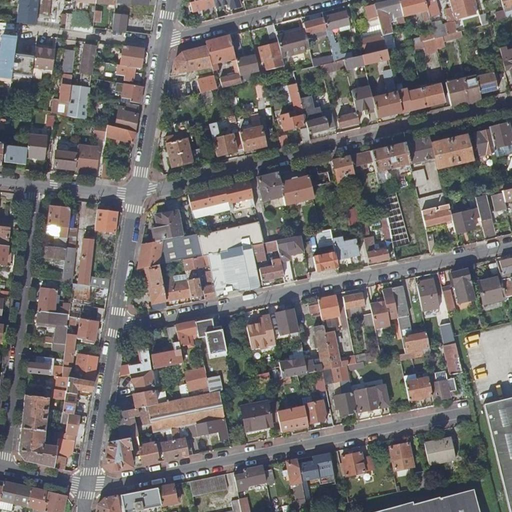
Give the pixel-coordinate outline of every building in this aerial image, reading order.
[(35,25),(37,0),(33,0),(33,2),(25,1),(24,5),(24,6),(20,5),(18,23),(35,25)] [(116,9),(117,1),(146,4),(146,3),(156,4),(156,0),(75,0),(75,1),(114,4),(114,8),(116,9)] [(192,12),(215,6),(213,0),(199,0),(194,1),(190,2),(192,12)] [(215,8),(230,4),(231,9),(240,7),(238,0),(213,0),(215,6),(215,8)] [(382,36),(392,33),(389,22),(395,20),(394,17),(403,15),(399,3),(398,0),(391,0),(374,5),(378,19),(381,30),(382,35),(382,36)] [(403,17),(422,12),(424,22),(430,20),(429,17),(424,0),(406,0),(407,1),(399,3),(403,15),(403,17)] [(424,0),(429,17),(438,14),(434,0),(424,0)] [(458,19),(475,14),(473,5),(476,4),(474,0),(449,0),(451,8),(452,11),(455,10),(458,19)] [(511,0),(500,0),(503,9),(511,6),(511,0)] [(369,21),(378,19),(374,5),(374,4),(365,6),(369,21)] [(450,23),(432,28),(433,31),(434,38),(442,36),(458,32),(455,22),(452,11),(451,8),(446,9),(450,23)] [(94,14),(89,13),(88,21),(94,21),(93,24),(96,24),(96,22),(100,22),(101,11),(94,10),(94,14)] [(496,21),(505,18),(504,15),(503,11),(495,13),(496,21)] [(321,12),(309,15),(311,21),(303,23),(304,26),(306,35),(326,30),(323,18),(321,12)] [(346,12),(323,18),(326,30),(330,47),(334,62),(343,60),(346,59),(351,58),(350,52),(341,55),(337,42),(335,43),(331,29),(339,26),(340,31),(350,28),(348,24),(349,24),(346,12)] [(124,36),(126,15),(114,14),(113,35),(124,36)] [(270,39),(276,37),(275,33),(273,25),(267,26),(270,39)] [(281,55),(302,50),(302,47),(308,45),(306,35),(304,26),(295,28),(295,29),(284,32),(283,31),(275,33),(276,37),(278,43),(281,55)] [(369,38),(382,35),(381,30),(368,33),(369,38)] [(444,42),(465,36),(464,30),(458,32),(442,36),(444,42)] [(13,46),(14,39),(11,39),(12,33),(0,31),(0,49),(10,50),(10,46),(13,46)] [(410,44),(431,38),(434,38),(433,31),(419,34),(420,38),(409,41),(410,44)] [(364,50),(377,46),(379,51),(386,50),(382,36),(382,35),(369,38),(361,40),(364,50)] [(215,64),(235,58),(230,36),(205,42),(206,47),(211,66),(213,71),(217,70),(215,64)] [(436,44),(444,42),(442,36),(434,38),(436,44)] [(426,54),(438,51),(436,44),(434,38),(410,44),(411,49),(412,51),(424,47),(426,54)] [(511,78),(511,77),(511,49),(507,50),(505,41),(498,43),(508,82),(511,81),(511,78)] [(71,85),(76,44),(67,43),(61,92),(55,91),(53,103),(49,103),(48,111),(56,113),(67,116),(71,85)] [(266,70),(274,68),(276,76),(286,73),(281,55),(278,43),(259,48),(262,58),(263,58),(266,70)] [(87,99),(94,46),(86,45),(85,56),(82,56),(80,73),(83,73),(81,87),(71,85),(67,116),(80,119),(86,120),(89,100),(87,99)] [(140,69),(143,49),(123,46),(120,65),(135,68),(140,69)] [(52,70),(55,50),(35,47),(34,58),(32,68),(52,70)] [(173,74),(211,66),(206,47),(183,53),(175,61),(173,71),(173,74)] [(364,65),(388,59),(386,50),(379,51),(362,55),(364,65)] [(240,76),(259,71),(255,56),(254,52),(251,52),(252,57),(236,61),(240,76)] [(32,68),(34,58),(14,55),(12,74),(31,76),(32,71),(32,68)] [(346,70),(364,65),(362,55),(361,55),(351,58),(346,59),(343,60),(346,70)] [(323,75),(346,70),(343,60),(334,62),(321,65),(323,75)] [(227,87),(242,83),(240,76),(236,61),(232,61),(236,75),(220,79),(222,88),(227,87)] [(132,82),(135,68),(120,65),(106,63),(105,72),(116,74),(116,75),(124,76),(123,80),(132,82)] [(378,119),(402,113),(397,92),(391,70),(386,71),(392,94),(372,98),(376,111),(378,119)] [(480,94),(498,90),(494,72),(478,76),(475,76),(480,94)] [(452,106),(481,99),(480,94),(475,76),(475,75),(463,78),(463,80),(459,81),(458,79),(446,83),(452,106)] [(214,77),(198,80),(200,93),(201,93),(204,92),(211,90),(217,89),(216,85),(214,77)] [(140,103),(142,87),(124,83),(122,91),(121,98),(130,99),(130,101),(140,103)] [(284,131),(305,126),(302,116),(305,115),(304,114),(297,84),(289,86),(293,104),(291,104),(291,108),(294,107),(295,113),(293,113),(294,118),(290,119),(289,114),(280,116),(281,121),(279,122),(280,125),(282,125),(284,131)] [(426,107),(444,102),(440,84),(421,89),(426,107)] [(356,112),(367,109),(369,113),(376,111),(372,98),(370,87),(351,92),(354,102),(356,112)] [(403,115),(409,113),(409,111),(426,107),(421,89),(407,92),(407,90),(397,92),(402,113),(403,115)] [(204,105),(214,102),(211,90),(204,92),(201,93),(204,105)] [(314,95),(305,95),(305,108),(315,107),(314,95)] [(340,128),(359,123),(356,112),(354,102),(350,103),(352,110),(353,109),(354,114),(338,118),(340,128)] [(138,115),(139,105),(129,103),(124,103),(124,108),(123,112),(138,115)] [(135,132),(138,115),(123,112),(124,108),(119,107),(117,119),(121,120),(121,129),(135,132)] [(309,134),(336,128),(331,110),(321,112),(321,110),(304,114),(305,115),(308,129),(309,134)] [(233,134),(239,133),(236,120),(235,116),(229,118),(233,134)] [(244,152),(265,146),(258,116),(236,120),(239,133),(244,150),(244,152)] [(217,157),(237,152),(233,134),(219,137),(216,123),(209,125),(217,157)] [(494,148),(511,144),(511,142),(507,123),(489,128),(489,130),(494,148)] [(106,136),(107,126),(95,124),(94,136),(106,138),(106,136)] [(176,135),(165,138),(173,167),(193,163),(187,140),(192,139),(188,124),(174,128),(176,135)] [(133,143),(135,132),(121,129),(107,126),(106,136),(133,143)] [(303,142),(311,140),(309,134),(308,129),(301,131),(303,142)] [(437,169),(472,161),(472,159),(479,158),(486,156),(485,155),(495,152),(494,148),(489,130),(473,134),(476,145),(469,147),(466,136),(431,144),(434,158),(437,169)] [(237,152),(244,150),(239,133),(233,134),(237,152)] [(30,135),(27,157),(45,159),(48,137),(30,135)] [(281,147),(288,145),(286,136),(279,137),(281,147)] [(410,165),(434,158),(431,144),(429,137),(405,143),(410,165)] [(379,184),(394,179),(387,170),(410,165),(405,143),(371,151),(373,163),(379,184)] [(26,165),(28,145),(26,145),(25,147),(7,146),(5,162),(26,165)] [(96,172),(99,147),(77,145),(77,148),(75,170),(96,172)] [(75,170),(77,148),(69,147),(69,152),(56,151),(55,168),(75,170)] [(353,168),(373,163),(371,151),(350,157),(353,168)] [(109,179),(111,157),(104,156),(102,178),(109,179)] [(337,181),(340,181),(339,178),(354,174),(353,168),(350,157),(333,161),(337,181)] [(499,192),(502,191),(504,191),(496,159),(491,160),(499,192)] [(311,187),(330,183),(328,172),(318,174),(317,169),(310,171),(311,176),(308,177),(311,187)] [(415,185),(427,183),(424,169),(412,172),(415,185)] [(263,201),(275,198),(276,199),(284,197),(281,183),(278,174),(258,179),(263,201)] [(286,205),(313,199),(311,187),(308,177),(281,183),(284,197),(286,205)] [(231,203),(253,198),(249,181),(225,187),(231,213),(233,212),(231,203)] [(225,187),(207,191),(212,214),(230,210),(225,187)] [(505,202),(511,200),(511,188),(504,191),(502,191),(505,202)] [(401,247),(408,245),(395,190),(381,194),(387,218),(392,239),(394,248),(401,247)] [(207,191),(188,195),(194,219),(212,214),(207,191)] [(496,212),(506,209),(505,202),(502,191),(499,192),(499,194),(492,196),(493,201),(496,212)] [(421,211),(446,205),(443,193),(419,199),(421,211)] [(485,238),(494,236),(485,196),(475,198),(478,209),(482,227),(485,238)] [(425,227),(453,220),(452,215),(449,204),(446,205),(421,211),(425,227)] [(69,227),(71,209),(62,208),(51,206),(49,220),(48,225),(59,226),(61,230),(60,237),(55,236),(54,247),(66,248),(69,227)] [(341,228),(360,224),(365,223),(366,222),(362,208),(348,212),(348,216),(346,216),(346,215),(339,216),(339,218),(341,228)] [(456,234),(482,227),(478,209),(452,215),(453,220),(454,227),(456,234)] [(116,233),(118,213),(98,211),(96,231),(116,233)] [(155,242),(182,236),(178,211),(156,216),(158,227),(152,228),(155,242)] [(382,241),(392,239),(387,218),(380,220),(381,228),(379,229),(380,232),(382,232),(383,235),(380,236),(382,241)] [(369,264),(389,259),(387,250),(375,252),(375,250),(374,246),(373,240),(368,240),(365,223),(360,224),(369,264)] [(239,249),(252,246),(264,244),(260,227),(259,225),(235,229),(239,249)] [(0,246),(8,247),(10,229),(0,227),(0,246)] [(75,249),(77,228),(69,227),(66,248),(65,259),(63,273),(62,281),(69,282),(72,283),(76,249),(75,249)] [(449,243),(457,241),(456,234),(454,227),(446,228),(449,243)] [(221,253),(239,249),(235,229),(216,233),(221,253)] [(316,272),(338,268),(336,259),(332,240),(330,230),(321,232),(316,233),(315,233),(320,256),(313,258),(316,272)] [(208,255),(221,253),(216,233),(198,237),(199,240),(203,256),(208,255)] [(198,240),(199,240),(198,237),(198,234),(174,239),(175,245),(198,240)] [(285,284),(293,282),(288,255),(304,251),(300,236),(293,237),(276,241),(278,251),(279,256),(284,277),(285,284)] [(90,286),(91,277),(95,237),(92,237),(92,240),(84,239),(79,284),(90,286)] [(336,259),(358,254),(356,240),(343,243),(342,238),(332,240),(336,259)] [(166,256),(168,264),(171,263),(171,262),(168,247),(175,245),(174,239),(163,241),(159,258),(166,256)] [(171,262),(201,256),(198,240),(175,245),(168,247),(171,262)] [(145,268),(159,265),(168,264),(166,256),(159,258),(163,241),(142,245),(137,270),(145,268)] [(254,256),(278,251),(276,241),(264,244),(252,246),(254,256)] [(65,259),(66,248),(54,247),(45,246),(44,257),(65,259)] [(224,297),(229,295),(228,294),(245,290),(260,286),(254,256),(252,246),(239,249),(221,253),(208,255),(210,265),(211,271),(213,281),(214,283),(217,298),(224,297)] [(191,298),(202,296),(199,280),(196,280),(194,271),(197,271),(196,268),(210,265),(208,255),(203,256),(183,260),(188,283),(191,298)] [(261,281),(284,277),(279,256),(270,258),(272,267),(259,270),(261,281)] [(511,271),(511,258),(500,261),(500,262),(497,262),(501,276),(506,297),(511,295),(511,286),(508,273),(511,271)] [(157,304),(167,302),(166,302),(164,292),(162,279),(159,265),(145,268),(149,289),(152,305),(157,304)] [(62,281),(63,273),(40,269),(39,277),(62,281)] [(458,298),(474,294),(468,270),(452,274),(458,298)] [(483,303),(506,297),(501,276),(478,282),(483,303)] [(109,289),(111,280),(91,277),(90,286),(97,287),(109,289)] [(164,292),(172,290),(171,286),(170,277),(162,279),(164,292)] [(422,312),(440,309),(434,280),(417,284),(422,312)] [(94,307),(97,287),(90,286),(79,284),(74,283),(73,288),(71,301),(71,303),(94,307)] [(166,302),(191,298),(188,283),(171,286),(172,290),(164,292),(166,302)] [(206,300),(217,298),(214,283),(210,284),(211,286),(209,287),(203,288),(206,300)] [(70,315),(71,303),(71,301),(56,300),(57,290),(44,289),(44,287),(42,286),(39,311),(70,315)] [(106,309),(109,289),(97,287),(94,307),(106,309)] [(398,318),(409,316),(403,287),(392,289),(398,317),(398,318)] [(447,312),(448,312),(455,310),(449,287),(442,288),(447,312)] [(375,329),(391,325),(389,319),(398,317),(392,289),(382,291),(384,298),(382,299),(382,302),(378,302),(370,304),(375,329)] [(362,293),(343,298),(347,318),(351,317),(351,316),(362,313),(361,308),(365,307),(365,305),(362,293)] [(332,369),(347,366),(355,364),(357,364),(355,356),(347,358),(347,361),(341,362),(334,332),(333,332),(331,318),(340,316),(336,296),(318,300),(319,304),(320,312),(323,325),(332,369)] [(104,322),(106,309),(94,307),(71,303),(70,315),(69,317),(98,321),(104,322)] [(310,314),(320,312),(319,304),(309,306),(310,314)] [(279,330),(284,329),(285,334),(292,332),(291,327),(296,326),(293,309),(275,314),(279,330)] [(65,326),(66,320),(69,320),(69,317),(70,315),(39,311),(38,322),(58,325),(57,328),(56,341),(56,344),(66,345),(68,326),(65,326)] [(264,323),(246,327),(248,334),(250,342),(251,350),(276,345),(270,316),(263,317),(264,323)] [(402,338),(413,336),(409,316),(398,318),(402,338)] [(73,335),(74,331),(71,331),(71,326),(77,327),(77,325),(80,325),(78,338),(83,339),(82,341),(95,343),(98,321),(69,317),(69,320),(68,326),(66,345),(75,346),(76,336),(73,335)] [(210,394),(220,392),(222,392),(210,329),(212,329),(211,320),(195,323),(197,333),(198,339),(204,368),(210,394)] [(183,363),(191,361),(189,348),(194,347),(192,340),(187,341),(186,336),(197,333),(195,323),(175,327),(178,342),(179,343),(183,363)] [(456,343),(454,336),(451,323),(440,326),(444,345),(456,343)] [(315,372),(323,371),(332,369),(323,325),(314,327),(317,342),(314,342),(315,349),(318,348),(320,359),(306,363),(308,374),(315,372)] [(169,340),(172,343),(178,342),(175,327),(167,329),(169,340)] [(411,352),(423,350),(430,348),(427,333),(413,336),(402,338),(405,354),(411,352)] [(149,355),(146,335),(140,337),(142,350),(136,351),(137,354),(138,357),(140,357),(141,363),(121,367),(119,376),(131,374),(151,370),(149,355)] [(173,366),(183,364),(183,363),(179,343),(173,344),(174,351),(151,356),(154,369),(157,369),(173,366)] [(450,375),(463,372),(456,343),(444,345),(450,375)] [(73,363),(75,346),(66,345),(66,351),(65,360),(64,367),(63,377),(68,378),(70,378),(72,369),(68,368),(68,366),(69,363),(73,363)] [(94,381),(98,357),(79,355),(75,379),(94,381)] [(29,363),(28,373),(57,377),(63,377),(64,367),(65,360),(40,357),(39,361),(36,361),(36,364),(29,363)] [(283,379),(298,376),(308,374),(306,363),(304,358),(280,363),(283,379)] [(173,366),(175,375),(185,372),(183,364),(173,366)] [(323,375),(326,384),(342,381),(344,396),(334,397),(336,409),(339,408),(341,415),(356,412),(352,394),(349,379),(348,371),(347,366),(332,369),(323,371),(323,375)] [(189,392),(203,388),(205,395),(210,394),(204,368),(185,373),(187,384),(189,392)] [(154,386),(160,385),(157,369),(154,369),(151,370),(154,386)] [(137,390),(154,386),(151,370),(131,374),(133,384),(136,384),(137,389),(137,390)] [(323,375),(323,371),(315,372),(319,392),(327,390),(326,384),(323,375)] [(270,374),(257,377),(259,384),(271,381),(270,374)] [(65,401),(68,378),(63,377),(57,377),(56,386),(53,386),(51,399),(58,400),(65,401)] [(421,398),(432,396),(429,383),(429,380),(428,377),(421,379),(421,377),(416,378),(421,398)] [(92,391),(94,381),(75,379),(70,378),(68,378),(65,401),(63,409),(63,412),(74,414),(75,405),(76,400),(77,393),(78,389),(92,391)] [(409,401),(421,398),(416,378),(412,378),(413,381),(405,382),(409,401)] [(433,401),(451,397),(449,392),(455,390),(452,378),(441,380),(441,378),(437,379),(437,382),(429,383),(432,396),(433,401)] [(386,407),(388,407),(384,386),(382,386),(355,392),(359,413),(386,407)] [(136,409),(171,402),(170,398),(167,399),(165,389),(133,395),(136,409)] [(171,430),(187,427),(225,419),(220,392),(210,394),(205,395),(190,398),(171,402),(136,409),(116,413),(121,441),(133,438),(130,421),(132,421),(132,418),(138,417),(140,426),(149,424),(146,412),(150,411),(152,424),(154,434),(171,430)] [(46,431),(47,421),(53,422),(54,410),(48,409),(49,399),(25,395),(22,428),(46,431)] [(511,511),(511,396),(481,404),(507,511),(511,511)] [(308,425),(327,420),(325,409),(321,410),(319,402),(311,404),(310,399),(303,401),(305,407),(308,425)] [(247,436),(273,430),(272,424),(280,422),(277,408),(276,405),(269,407),(268,402),(241,408),(247,436)] [(282,433),(309,427),(308,425),(305,407),(281,412),(279,408),(277,408),(280,422),(282,433)] [(79,423),(81,415),(74,414),(63,412),(61,423),(68,424),(66,434),(59,433),(57,447),(54,467),(61,469),(65,470),(67,458),(72,453),(75,435),(77,436),(79,423)] [(220,441),(229,439),(225,419),(187,427),(189,437),(190,438),(207,435),(207,437),(211,436),(210,434),(218,432),(220,441)] [(176,459),(188,457),(184,440),(180,441),(180,439),(189,437),(187,427),(171,430),(173,442),(176,459)] [(44,443),(46,431),(22,428),(20,441),(19,452),(24,460),(38,464),(54,467),(57,447),(53,447),(41,445),(41,443),(44,443)] [(112,473),(132,468),(128,450),(134,449),(135,455),(141,454),(139,444),(137,437),(133,438),(121,441),(108,444),(104,466),(112,473)] [(456,459),(452,439),(425,444),(429,464),(456,459)] [(165,462),(176,459),(173,442),(161,445),(165,462)] [(143,466),(160,463),(156,444),(144,447),(143,443),(139,444),(141,454),(143,466)] [(414,467),(409,443),(390,447),(394,471),(414,467)] [(317,479),(335,475),(330,453),(312,457),(313,461),(317,479)] [(346,476),(366,472),(366,471),(374,469),(371,456),(363,458),(362,453),(342,456),(344,464),(341,465),(343,476),(346,476)] [(292,486),(299,484),(299,488),(302,505),(295,507),(295,511),(304,511),(308,511),(302,482),(298,465),(297,460),(287,462),(289,472),(289,476),(292,486)] [(306,481),(317,479),(313,461),(298,465),(302,482),(306,481)] [(238,492),(248,489),(247,486),(266,482),(264,472),(263,467),(244,471),(245,475),(235,477),(238,492)] [(267,485),(274,484),(272,470),(264,472),(266,482),(267,485)] [(419,488),(427,486),(424,471),(416,473),(419,488)] [(194,496),(229,488),(226,474),(191,482),(194,496)] [(308,511),(312,510),(306,481),(302,482),(308,511)] [(18,485),(5,482),(1,500),(0,503),(0,508),(13,511),(14,503),(18,485)] [(28,507),(32,488),(18,485),(14,503),(28,507)] [(162,507),(180,503),(178,493),(175,494),(173,485),(158,488),(162,507)] [(45,502),(47,492),(32,488),(28,507),(29,507),(40,509),(39,510),(46,511),(64,511),(65,509),(68,496),(50,492),(47,503),(45,502)] [(124,511),(136,511),(162,507),(158,488),(121,496),(124,511)] [(476,511),(470,490),(411,508),(410,505),(385,511),(476,511)] [(124,511),(121,496),(111,498),(105,499),(98,507),(96,511),(124,511)] [(233,511),(241,511),(240,504),(240,501),(232,503),(233,511)] [(241,511),(250,511),(248,502),(240,504),(241,511)]
